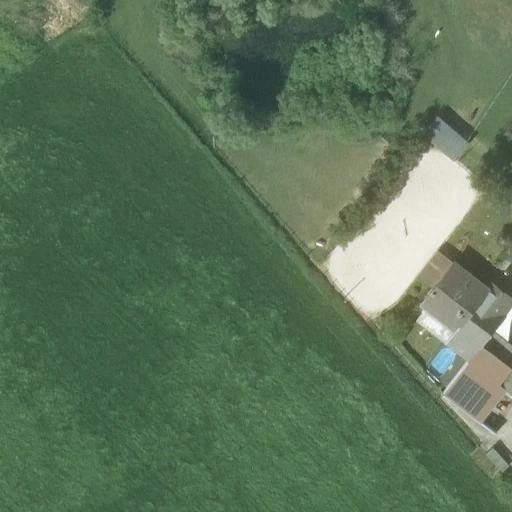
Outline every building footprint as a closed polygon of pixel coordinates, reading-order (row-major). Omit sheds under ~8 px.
[(426,307),(456,330),(458,328),(465,319),(465,317),(461,311),(479,288),(480,290),(485,284),(455,261),(434,288),(433,287),(431,290),(432,290),(422,303),(426,307)] [(489,287),(484,293),(508,311),(511,305),(511,298),(492,283),(489,287)] [(489,287),(485,284),(480,290),(484,293),(489,287)] [(465,319),(458,328),(481,346),(482,344),(508,311),(484,293),(480,290),(479,288),(461,311),(465,317),(465,319)] [(417,318),(447,342),(456,330),(426,307),(417,318)] [(470,360),(481,346),(458,328),(456,330),(447,342),(449,343),(469,359),(470,360)] [(469,359),(449,343),(424,375),(443,391),(469,359)] [(499,382),(511,392),(511,363),(510,366),(482,344),(481,346),(470,360),(469,359),(443,391),(474,415),(499,382)] [(487,454),(499,464),(506,455),(494,445),(487,454)]
